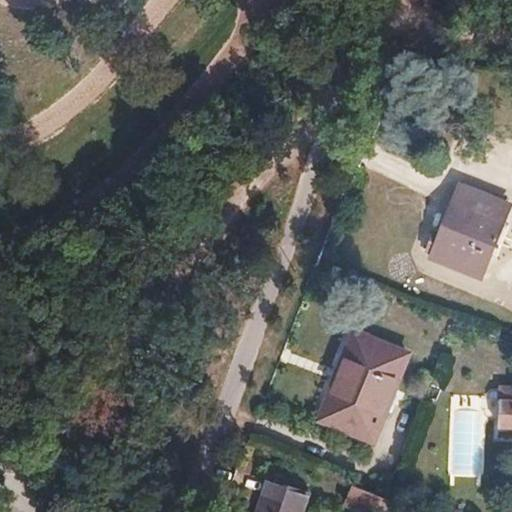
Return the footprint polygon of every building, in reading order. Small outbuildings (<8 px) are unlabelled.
[(454,202),(432,257),(484,278),(506,222),(502,221),(509,204),(464,186),(457,203),(454,202)] [(357,331),(324,419),(378,439),(410,351),(357,331)] [(511,388),(503,388),(502,429),(511,429),(511,388)] [(452,407),(449,475),(482,476),(485,409),(452,407)] [(272,481),(260,511),(305,511),(312,495),(272,481)] [(358,487),(351,505),(366,511),(399,511),(405,506),(380,496),(358,487)]
